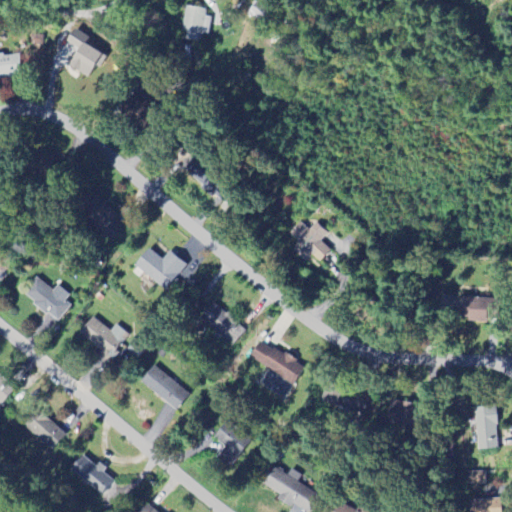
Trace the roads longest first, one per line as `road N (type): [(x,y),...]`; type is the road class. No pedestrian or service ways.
road 1 (residential): [(511,373),(489,363),(351,351),(74,130),(29,113),(0,114)]
road 2 (residential): [(0,327),(227,511)]
